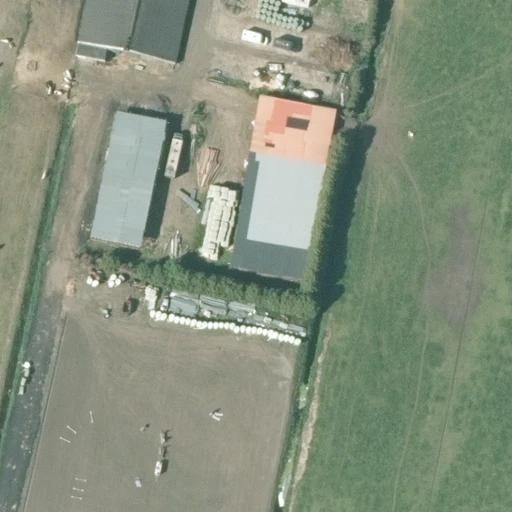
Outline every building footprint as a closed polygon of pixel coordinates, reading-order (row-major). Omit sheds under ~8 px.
[(86,0),(77,46),(173,67),(187,0),(86,0)] [(315,0),(312,14),(364,27),(367,10),(322,0),(315,0)] [(292,22),(287,45),(351,60),(356,38),(313,28),(313,27),(292,22)] [(258,75),(258,46),(228,46),(227,75),(258,75)] [(266,52),(261,75),(340,93),(346,71),(266,52)]
